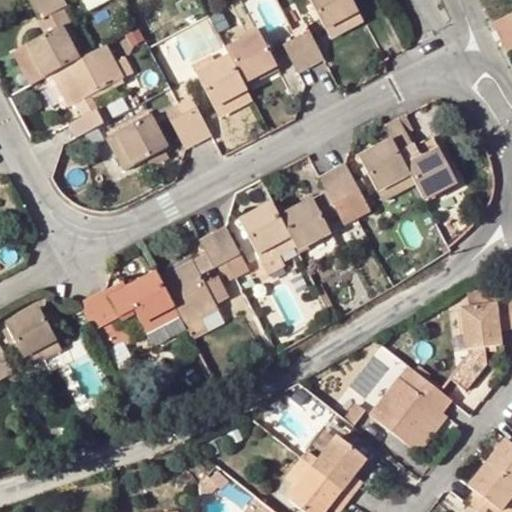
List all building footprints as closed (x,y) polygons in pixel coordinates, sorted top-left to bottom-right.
[(46,0),(29,0),(40,20),(53,13),(46,0)] [(46,0),(53,13),(66,5),(63,0),(46,0)] [(361,19),(351,0),(309,0),(324,28),(339,20),(343,28),(361,19)] [(511,50),(511,15),(511,13),(491,23),(507,53),(511,50)] [(343,28),(339,20),(324,28),(329,36),(343,28)] [(59,28),(28,46),(46,78),(58,71),(66,67),(77,61),(59,28)] [(276,65),(258,32),(225,50),(229,56),(243,83),(276,65)] [(309,64),(321,57),(309,32),(296,38),(309,64)] [(296,38),(282,45),(296,70),(309,64),(296,38)] [(66,67),(84,99),(132,74),(114,41),(91,53),(77,61),(66,67)] [(46,78),(28,46),(14,53),(32,85),(46,78)] [(196,74),(213,107),(246,88),(243,83),(229,56),(196,74)] [(75,104),(84,99),(66,67),(58,71),(75,104)] [(246,88),(213,107),(217,115),(250,97),(246,88)] [(196,142),(210,135),(196,107),(182,115),(196,142)] [(103,124),(95,110),(69,124),(76,139),(103,124)] [(182,115),(169,121),(184,149),(196,142),(182,115)] [(167,150),(150,116),(107,139),(117,158),(126,154),(134,168),(167,150)] [(390,141),(397,154),(411,147),(396,119),(396,120),(382,127),(390,141)] [(411,147),(397,154),(405,169),(437,152),(429,137),(411,147)] [(390,141),(358,158),(376,191),(408,174),(405,169),(397,154),(390,141)] [(455,184),(437,152),(405,169),(408,174),(412,183),(422,201),(455,184)] [(134,168),(126,154),(117,158),(124,172),(134,168)] [(345,199),(358,193),(344,165),(330,171),(345,199)] [(330,171),(317,178),(325,193),(332,206),(345,199),(330,171)] [(408,174),(376,191),(380,200),(412,183),(408,174)] [(318,213),(332,206),(325,193),(311,200),(318,213)] [(361,198),(358,193),(345,199),(348,205),(361,198)] [(348,205),(345,199),(332,206),(335,212),(348,205)] [(329,232),(318,213),(311,200),(278,216),(292,245),(295,249),(329,232)] [(239,220),(256,253),(272,245),(276,254),(292,245),(278,216),(271,203),(239,220)] [(226,261),(239,254),(224,227),(211,233),(226,261)] [(211,233),(199,240),(213,268),(226,261),(211,233)] [(276,254),(272,245),(256,253),(261,262),(276,254)] [(203,286),(192,264),(159,281),(177,317),(183,328),(216,310),(213,305),(227,298),(217,279),(203,286)] [(104,293),(79,307),(92,332),(96,330),(102,342),(115,335),(109,324),(132,312),(144,334),(177,317),(159,281),(154,274),(124,291),(108,298),(104,293)] [(463,285),(464,299),(491,296),(491,289),(481,290),(481,283),(463,285)] [(104,293),(108,298),(124,291),(120,284),(104,293)] [(495,320),(511,317),(511,299),(511,287),(491,289),(491,296),(464,299),(455,300),(459,338),(496,334),(495,320)] [(4,326),(22,359),(53,342),(36,309),(4,326)] [(58,350),(53,342),(22,359),(26,367),(58,350)] [(257,364),(274,355),(270,348),(254,357),(257,364)] [(0,380),(11,375),(0,352),(0,380)] [(425,415),(435,402),(445,390),(401,354),(360,404),(396,431),(414,408),(425,415)] [(0,382),(3,388),(15,382),(11,375),(0,380),(0,382)] [(349,416),(361,400),(351,392),(339,408),(349,416)] [(439,406),(435,402),(425,415),(414,408),(396,431),(409,441),(439,406)] [(511,475),(511,422),(503,433),(499,430),(480,452),(510,477),(511,475)] [(294,447),(344,487),(352,476),(344,470),(348,465),(360,449),(331,428),(313,450),(300,439),(294,447)] [(294,447),(287,455),(301,466),(292,477),(282,488),(311,511),(322,496),(327,491),(335,498),(344,487),(294,447)] [(483,511),(510,477),(480,452),(462,475),(467,479),(458,491),(483,511)] [(292,477),(301,466),(287,455),(278,466),(292,477)] [(348,465),(344,470),(352,476),(356,471),(348,465)] [(507,511),(511,504),(511,478),(510,477),(483,511),(484,511),(495,511),(500,506),(507,511)] [(247,511),(265,511),(272,504),(250,486),(237,503),(247,511)] [(335,498),(327,491),(322,496),(330,503),(335,498)] [(455,511),(481,511),(483,511),(458,491),(447,505),(455,511)] [(146,507),(146,511),(187,511),(186,502),(146,507)]
